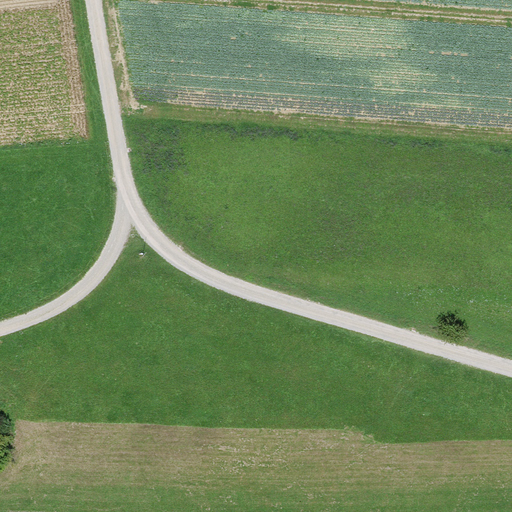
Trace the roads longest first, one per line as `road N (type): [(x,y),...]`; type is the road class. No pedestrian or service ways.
road 1 (track): [(98,0),(131,196),(172,254),(217,279),(511,370)]
road 2 (track): [(131,196),(106,276),(0,332)]
